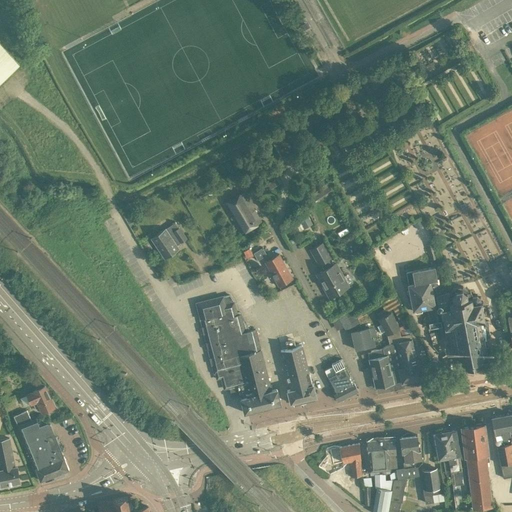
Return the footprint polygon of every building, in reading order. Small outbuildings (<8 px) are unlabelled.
[(0,43),(0,82),(4,79),(5,80),(7,78),(6,77),(20,65),(0,43)] [(326,143),(321,133),(312,138),(317,148),(326,143)] [(282,159),(296,151),(286,134),(273,142),(282,159)] [(279,183),(276,178),(265,185),(268,190),(279,183)] [(197,189),(202,196),(210,191),(206,184),(197,189)] [(326,188),(304,203),(306,207),(331,190),(327,184),(324,185),(326,188)] [(241,234),(261,222),(244,192),(223,204),(241,234)] [(138,218),(133,209),(125,214),(130,223),(138,218)] [(305,229),(312,224),(307,216),(300,220),(305,229)] [(427,230),(421,219),(411,224),(416,233),(416,234),(417,235),(427,230)] [(177,245),(187,238),(176,221),(151,238),(164,258),(179,248),(177,245)] [(323,285),(329,296),(348,286),(343,276),(341,277),(333,264),(331,265),(327,258),(330,257),(322,243),(311,249),(319,263),(320,262),(324,269),(316,274),(321,282),(322,281),(324,285),(323,285)] [(426,245),(430,260),(438,258),(434,243),(426,245)] [(253,255),(249,248),(243,251),(247,258),(253,255)] [(253,254),(257,261),(265,256),(265,255),(266,254),(262,249),(261,250),(261,249),(253,254)] [(279,286),(292,278),(279,255),(266,262),(279,286)] [(425,307),(429,322),(428,322),(429,328),(441,326),(440,324),(444,323),(447,336),(452,335),(455,351),(451,352),(453,361),(461,360),(462,369),(483,364),(482,360),(487,359),(485,347),(488,346),(486,338),(485,335),(489,334),(486,320),(484,320),(480,297),(477,295),(473,295),(471,292),(463,286),(454,288),(453,289),(450,294),(449,292),(441,294),(440,291),(432,293),(430,280),(437,279),(434,266),(406,271),(413,309),(414,309),(416,312),(421,311),(422,308),(425,307)] [(244,412),(280,403),(279,398),(277,389),(271,390),(266,368),(258,340),(253,342),(250,331),(245,332),(240,312),(237,313),(234,301),(230,295),(223,296),(196,303),(202,326),(214,373),(215,373),(217,379),(221,378),(224,389),(238,385),(241,398),(240,398),(244,412)] [(356,314),(351,306),(337,315),(345,330),(360,322),(358,318),(382,305),(379,300),(356,314)] [(375,386),(388,383),(390,390),(405,387),(403,382),(423,377),(420,363),(417,363),(410,333),(401,335),(400,327),(391,311),(378,319),(387,334),(389,344),(382,348),(371,351),(371,352),(368,353),(369,359),(375,386)] [(406,329),(412,325),(406,315),(400,319),(406,329)] [(355,350),(375,345),(373,337),(371,337),(368,327),(351,331),(355,350)] [(290,402),(316,396),(315,390),(313,383),(312,383),(310,375),(299,332),(277,337),(290,389),(287,390),(288,396),(290,402)] [(353,381),(345,366),(341,359),(331,364),(332,366),(324,370),(332,386),(335,391),(333,392),(337,400),(358,390),(353,381)] [(43,412),(55,407),(45,386),(43,387),(42,386),(37,388),(37,390),(33,392),(34,392),(28,395),(32,403),(38,401),(43,412)] [(20,426),(32,421),(27,410),(15,416),(20,426)] [(511,442),(511,443),(509,431),(511,430),(511,423),(510,413),(491,417),(494,433),(495,433),(497,445),(496,445),(503,478),(511,475),(511,442)] [(37,419),(32,421),(20,426),(35,464),(41,480),(70,469),(64,456),(58,442),(59,442),(57,436),(56,437),(50,424),(47,423),(40,426),(37,419)] [(473,426),(476,454),(475,454),(482,508),(492,506),(486,453),(488,453),(484,424),(473,426)] [(476,454),(473,426),(461,427),(465,456),(472,509),(482,508),(475,454),(476,454)] [(446,454),(447,454),(447,457),(450,472),(451,472),(453,485),(464,483),(459,454),(456,454),(453,440),(457,440),(455,428),(443,430),(445,445),(445,446),(446,454)] [(438,458),(442,457),(445,473),(450,472),(447,457),(447,454),(446,454),(445,446),(445,445),(443,430),(438,431),(436,433),(434,433),(438,458)] [(396,469),(396,472),(397,479),(400,479),(419,475),(417,465),(421,462),(421,458),(420,449),(418,450),(416,435),(400,437),(401,452),(404,452),(405,460),(403,460),(404,467),(396,469)] [(15,467),(14,459),(9,437),(0,439),(0,477),(2,485),(1,485),(1,486),(3,485),(19,482),(20,482),(20,481),(17,467),(15,467)] [(376,487),(391,489),(392,490),(393,480),(397,479),(396,472),(392,472),(390,474),(391,479),(389,479),(389,480),(386,479),(385,473),(386,473),(386,470),(391,469),(391,468),(397,468),(395,438),(366,441),(368,455),(369,471),(370,471),(370,475),(375,475),(375,487),(376,487)] [(342,462),(350,461),(352,477),(362,475),(360,458),(359,442),(339,447),(342,462)] [(422,470),(424,482),(422,482),(426,503),(434,502),(433,494),(440,493),(436,468),(422,470)] [(406,478),(400,479),(397,479),(393,480),(392,490),(387,511),(398,511),(401,502),(402,502),(406,478)] [(363,487),(365,505),(371,505),(371,486),(363,487)] [(374,511),(387,511),(391,489),(376,487),(372,510),(374,511)] [(131,510),(127,496),(98,502),(100,511),(149,511),(148,506),(131,510)]
